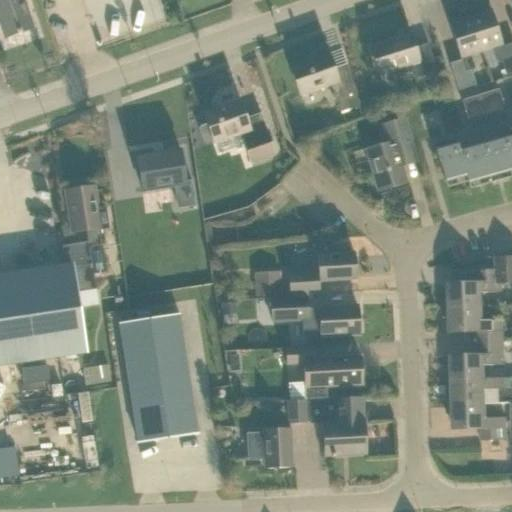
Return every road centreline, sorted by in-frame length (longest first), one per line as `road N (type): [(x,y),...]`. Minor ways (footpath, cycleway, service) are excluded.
road 1 (tertiary): [(0,119),(344,0)]
road 2 (unclassified): [(420,501),(162,511)]
road 3 (residential): [(420,501),(397,250)]
road 4 (residential): [(306,170),(397,250)]
road 5 (residential): [(397,250),(511,215)]
